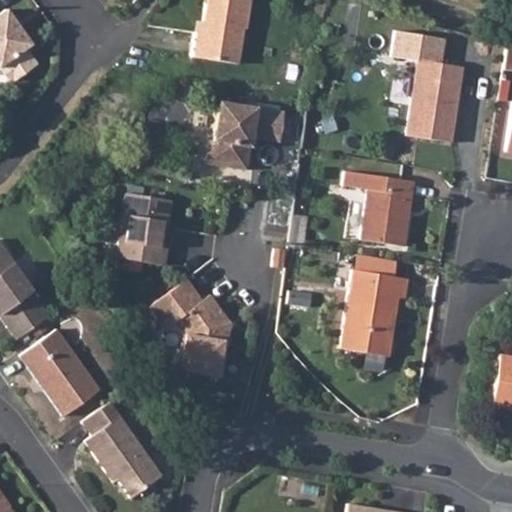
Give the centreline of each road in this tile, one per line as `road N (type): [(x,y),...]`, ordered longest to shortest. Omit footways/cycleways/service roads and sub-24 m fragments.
road 1 (residential): [(433,464),(458,294),(511,254)]
road 2 (residential): [(58,0),(89,60),(0,171)]
road 3 (residential): [(433,464),(250,440)]
road 4 (residential): [(250,440),(245,420),(260,300),(245,260)]
